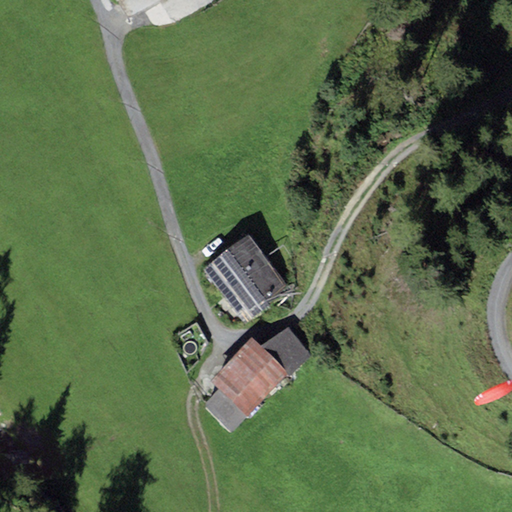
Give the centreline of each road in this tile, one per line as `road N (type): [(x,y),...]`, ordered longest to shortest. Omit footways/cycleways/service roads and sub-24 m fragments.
road 1 (track): [(511,78),(427,126),(352,188),(336,263),(305,312),(225,344)]
road 2 (track): [(225,344),(100,0)]
road 3 (track): [(225,344),(194,408),(212,511)]
